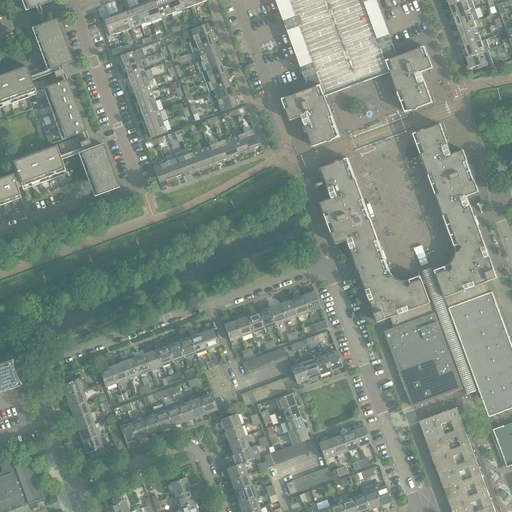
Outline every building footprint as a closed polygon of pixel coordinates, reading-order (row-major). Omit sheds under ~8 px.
[(21,0),(26,11),(51,2),(50,0),(21,0)] [(151,0),(144,3),(151,22),(161,18),(154,0),(151,0)] [(154,0),(161,18),(171,14),(166,0),(154,0)] [(166,0),(171,14),(181,10),(177,0),(166,0)] [(177,0),(181,10),(192,7),(189,0),(177,0)] [(276,0),(307,82),(310,90),(283,100),(291,121),(302,117),(314,147),(328,142),(329,142),(330,143),(331,142),(332,142),(333,141),(333,140),(339,138),(340,137),(325,97),(328,96),(386,75),(391,73),(406,113),(407,112),(413,110),(413,111),(414,111),(415,111),(416,111),(417,110),(418,110),(418,109),(418,108),(433,103),(421,73),(433,68),(425,47),(398,57),(396,52),(376,0),(276,0)] [(475,9),(471,0),(469,0),(451,7),(453,12),(450,13),(452,18),(475,9)] [(134,6),(141,25),(151,22),(144,3),(134,6)] [(125,13),(131,29),(141,25),(134,6),(129,8),(130,11),(125,13)] [(456,22),(458,27),(474,21),(479,20),(475,9),(452,18),(454,23),(456,22)] [(114,14),(121,33),(131,29),(125,13),(120,15),(119,12),(114,14)] [(121,33),(114,14),(109,16),(110,18),(104,20),(110,37),(121,33)] [(73,62),(57,19),(31,28),(48,71),(73,62)] [(458,33),(459,38),(478,32),(474,21),(458,27),(460,33),(458,33)] [(195,41),(214,34),(212,29),(209,30),(207,24),(191,30),(195,41)] [(464,42),(466,48),(482,42),(478,32),(459,38),(461,43),(464,42)] [(199,51),(215,45),(213,40),(216,39),(214,34),(195,41),(189,43),(193,53),(199,51)] [(465,54),(467,59),(490,50),(486,40),(482,42),(466,48),(468,53),(465,54)] [(202,61),(221,54),(219,49),(217,50),(215,45),(199,51),(202,61)] [(146,59),(142,48),(120,57),(122,62),(120,63),(122,68),(140,61),(146,59)] [(491,51),(490,50),(467,59),(469,64),(466,65),(468,70),(478,67),(479,69),(486,67),(487,69),(495,67),(489,51),(491,51)] [(202,73),(222,65),(220,60),(223,59),(221,54),(202,61),(197,63),(200,73),(202,73)] [(126,72),(128,77),(144,71),(140,61),(122,68),(123,73),(126,72)] [(206,83),(229,75),(227,70),(224,70),(222,65),(202,73),(206,83)] [(0,76),(0,108),(37,95),(36,92),(43,89),(62,140),(86,131),(67,80),(58,83),(56,79),(65,75),(63,69),(54,73),(55,76),(33,84),(26,66),(0,76)] [(144,71),(128,77),(130,82),(127,83),(129,88),(148,81),(144,71)] [(214,92),(230,86),(228,80),(231,79),(229,75),(206,83),(209,93),(214,92)] [(152,91),(148,81),(129,88),(131,93),(133,92),(135,98),(152,91)] [(217,102),(236,95),(234,90),(232,91),(230,86),(214,92),(217,102)] [(135,104),(137,109),(155,102),(152,91),(135,98),(137,103),(135,104)] [(238,100),(236,95),(217,102),(221,112),(238,106),(235,101),(238,100)] [(155,102),(137,109),(138,113),(141,113),(143,118),(159,112),(155,102)] [(142,124),(144,129),(163,122),(159,112),(143,118),(145,123),(142,124)] [(151,138),(167,132),(163,122),(144,129),(146,134),(148,133),(151,138)] [(421,131),(421,132),(416,134),(414,135),(456,248),(456,249),(456,250),(456,251),(456,253),(456,254),(456,256),(456,257),(455,259),(454,260),(454,261),(453,263),(452,264),(451,265),(449,266),(448,266),(447,267),(435,271),(449,309),(489,294),(485,283),(498,279),(467,197),(479,192),(464,151),(452,155),(441,125),(426,130),(425,129),(424,129),(424,130),(423,130),(422,130),(422,131),(421,131)] [(254,130),(243,134),(250,153),(254,151),(254,149),(260,146),(254,130)] [(245,155),(250,153),(243,134),(231,138),(237,155),(244,152),(245,155)] [(63,156),(91,146),(89,140),(80,143),(78,138),(59,145),(63,156)] [(231,138),(220,143),(227,161),(232,160),(231,157),(237,155),(231,138)] [(220,143),(209,147),(216,166),(227,161),(220,143)] [(103,144),(78,154),(94,197),(119,188),(103,144)] [(13,162),(17,173),(23,190),(67,174),(56,146),(13,162)] [(209,147),(199,150),(206,169),(216,166),(209,147)] [(199,150),(187,155),(194,173),(206,169),(199,150)] [(187,155),(176,159),(182,175),(189,173),(189,175),(194,173),(187,155)] [(176,159),(165,163),(172,182),(177,180),(176,177),(182,175),(176,159)] [(391,318),(395,329),(435,314),(421,277),(410,281),(408,281),(407,281),(405,281),(403,281),(402,281),(400,281),(399,280),(397,280),(396,279),(395,278),(394,277),(393,276),(392,275),(391,273),(390,272),(384,255),(348,159),(347,159),(341,161),(340,161),(339,161),(338,161),(337,162),(336,162),(336,163),(336,164),(322,169),(333,199),(321,203),(336,245),(348,241),(357,265),(378,323),(391,318)] [(153,167),(159,184),(166,181),(167,184),(172,182),(165,163),(153,167)] [(0,206),(21,198),(12,174),(0,178),(0,206)] [(446,261),(433,265),(435,271),(447,267),(448,266),(449,266),(451,265),(452,264),(453,263),(454,261),(454,260),(455,259),(456,257),(456,256),(456,254),(456,253),(454,256),(446,261)] [(419,270),(421,277),(435,314),(440,328),(445,341),(450,355),(455,368),(463,389),(465,396),(471,394),(480,390),(475,377),(470,363),(465,350),(460,336),(449,309),(435,271),(433,265),(419,270)] [(401,275),(390,272),(391,273),(392,275),(393,276),(394,277),(395,278),(396,279),(397,280),(399,280),(400,281),(402,281),(403,281),(405,281),(407,281),(408,281),(410,281),(421,277),(419,270),(407,275),(401,275)] [(315,292),(303,296),(309,312),(321,308),(315,292)] [(460,336),(503,320),(493,293),(489,294),(449,309),(460,336)] [(298,317),(309,312),(303,296),(292,300),(298,317)] [(292,300),(281,304),(286,321),(298,317),(292,300)] [(275,325),(286,321),(281,304),(269,309),(275,325)] [(269,309),(258,313),(264,329),(275,325),(269,309)] [(253,333),(264,329),(258,313),(247,317),(253,333)] [(435,314),(395,329),(385,332),(390,346),(440,328),(435,314)] [(247,317),(235,321),(241,337),(253,333),(247,317)] [(460,336),(465,350),(508,334),(503,320),(460,336)] [(224,325),(230,341),(241,337),(235,321),(224,325)] [(390,346),(395,360),(445,341),(440,328),(390,346)] [(213,330),(202,334),(207,350),(219,346),(213,330)] [(202,334),(190,338),(196,354),(207,350),(202,334)] [(465,350),(470,363),(511,347),(511,344),(508,334),(465,350)] [(190,338),(179,342),(185,358),(196,354),(190,338)] [(400,373),(450,355),(445,341),(395,360),(400,373)] [(179,342),(167,346),(173,362),(185,358),(179,342)] [(167,346),(156,350),(162,367),(173,362),(167,346)] [(511,347),(470,363),(475,377),(511,363),(511,347)] [(278,350),(282,362),(288,360),(283,348),(278,350)] [(156,350),(145,355),(151,371),(162,367),(156,350)] [(278,350),(272,353),(276,364),(282,362),(278,350)] [(336,351),(325,355),(331,371),(342,367),(336,351)] [(276,364),(272,353),(266,355),(270,367),(276,364)] [(145,355),(134,359),(139,375),(151,371),(145,355)] [(266,355),(260,357),(264,369),(270,367),(266,355)] [(325,355),(314,359),(319,375),(331,371),(325,355)] [(400,373),(405,387),(455,368),(450,355),(400,373)] [(264,369),(260,357),(254,359),(259,371),(264,369)] [(134,359),(122,363),(128,379),(139,375),(134,359)] [(254,359),(248,361),(253,373),(259,371),(254,359)] [(314,359),(303,364),(308,379),(319,375),(314,359)] [(0,393),(18,387),(9,362),(8,360),(0,363),(0,393)] [(247,375),(253,373),(248,361),(242,363),(247,375)] [(122,363),(111,367),(117,383),(128,379),(122,363)] [(511,363),(475,377),(480,390),(511,378),(511,363)] [(297,384),(308,379),(303,364),(291,368),(293,375),(297,384)] [(100,371),(105,387),(117,383),(111,367),(100,371)] [(405,387),(413,407),(463,389),(455,368),(405,387)] [(293,375),(287,377),(292,389),(298,387),(297,384),(293,375)] [(287,377),(281,380),(286,391),(292,389),(287,377)] [(97,378),(91,381),(93,386),(99,384),(97,378)] [(511,378),(480,390),(485,404),(511,393),(511,378)] [(62,385),(66,397),(82,391),(78,379),(62,385)] [(281,380),(276,382),(280,393),(286,391),(281,380)] [(276,382),(270,384),(274,396),(280,393),(276,382)] [(268,398),(274,396),(270,384),(264,386),(268,398)] [(264,386),(258,388),(262,400),(268,398),(264,386)] [(104,394),(101,388),(95,390),(98,396),(104,394)] [(257,402),(262,400),(258,388),(252,390),(257,402)] [(252,390),(247,393),(251,404),(257,402),(252,390)] [(66,397),(70,408),(87,402),(82,391),(66,397)] [(245,406),(251,404),(247,393),(241,395),(245,406)] [(511,393),(485,404),(490,418),(511,409),(511,393)] [(211,394),(200,399),(206,415),(217,411),(211,394)] [(275,400),(280,412),(296,406),(292,394),(275,400)] [(194,419),(206,415),(200,399),(188,403),(194,419)] [(70,408),(74,419),(91,413),(87,402),(70,408)] [(183,423),(177,407),(175,402),(164,406),(172,427),(183,423)] [(188,403),(177,407),(183,423),(194,419),(188,403)] [(161,431),(172,427),(164,406),(153,410),(155,415),(161,431)] [(296,406),(280,412),(274,414),(278,425),(284,423),(300,417),(296,406)] [(426,441),(465,427),(458,408),(419,422),(426,441)] [(74,419),(79,431),(95,425),(91,413),(74,419)] [(221,420),(225,432),(241,426),(237,414),(221,420)] [(130,419),(132,423),(138,440),(149,435),(143,419),(142,415),(130,419)] [(155,415),(143,419),(149,435),(161,431),(155,415)] [(300,417),(284,423),(288,434),(304,428),(300,417)] [(126,444),(138,440),(132,423),(120,428),(126,444)] [(511,423),(494,430),(508,467),(511,466),(511,423)] [(79,431),(83,442),(99,436),(95,425),(79,431)] [(241,426),(225,432),(229,443),(245,437),(241,426)] [(365,427),(353,431),(359,447),(371,443),(365,427)] [(470,443),(465,427),(426,441),(432,457),(470,443)] [(308,440),(304,428),(288,434),(292,446),(294,445),(300,443),(305,441),(308,440)] [(353,431),(342,436),(348,451),(359,447),(353,431)] [(99,436),(83,442),(87,454),(89,453),(92,460),(106,455),(99,436)] [(342,436),(331,440),(336,456),(348,451),(342,436)] [(229,443),(234,454),(249,448),(245,437),(229,443)] [(325,460),(336,456),(331,440),(319,444),(325,460)] [(305,441),(300,443),(304,455),(309,453),(305,441)] [(298,457),(304,455),(300,443),(294,445),(298,457)] [(470,443),(432,457),(438,473),(476,459),(470,443)] [(292,459),(298,457),(294,445),(292,446),(288,447),(292,459)] [(286,461),(292,459),(288,447),(282,450),(286,461)] [(234,454),(238,466),(243,464),(254,460),(249,448),(234,454)] [(280,464),(286,461),(282,450),(276,452),(280,464)] [(276,452),(270,454),(274,466),(280,464),(276,452)] [(29,504),(45,499),(45,498),(44,498),(28,455),(29,455),(29,454),(13,460),(13,458),(0,462),(0,463),(3,472),(0,472),(0,511),(1,511),(2,511),(23,504),(22,503),(28,501),(29,504)] [(268,468),(274,466),(270,454),(264,456),(268,468)] [(482,474),(476,459),(438,473),(444,489),(482,474)] [(227,470),(231,481),(247,475),(243,464),(238,466),(227,470)] [(322,470),(326,482),(332,480),(327,467),(322,470)] [(320,484),(326,482),(322,470),(316,472),(320,484)] [(320,484),(316,472),(310,474),(314,486),(320,484)] [(308,488),(314,486),(310,474),(304,476),(308,488)] [(488,490),(482,474),(444,489),(450,504),(488,490)] [(247,475),(231,481),(235,492),(252,486),(247,475)] [(308,488),(304,476),(298,478),(303,490),(308,488)] [(175,496),(190,491),(185,478),(171,484),(175,496)] [(297,493),(303,490),(298,478),(292,481),(297,493)] [(297,493),(292,481),(286,483),(290,495),(297,493)] [(235,492),(239,503),(256,497),(252,486),(235,492)] [(375,490),(381,506),(392,502),(386,486),(375,490)] [(364,494),(370,510),(381,506),(375,490),(364,494)] [(475,511),(494,505),(488,490),(450,504),(452,511),(475,511)] [(195,502),(190,491),(175,496),(180,508),(195,502)] [(352,498),(357,511),(364,511),(370,510),(364,494),(352,498)] [(249,511),(260,508),(256,497),(239,503),(242,511),(249,511)] [(341,503),(344,511),(357,511),(352,498),(341,503)] [(110,506),(112,511),(129,511),(125,501),(110,506)] [(198,511),(195,502),(180,508),(181,511),(198,511)] [(330,507),(331,511),(344,511),(341,503),(330,507)]
